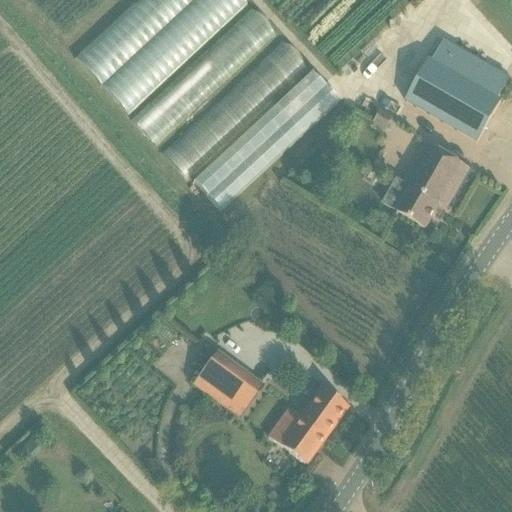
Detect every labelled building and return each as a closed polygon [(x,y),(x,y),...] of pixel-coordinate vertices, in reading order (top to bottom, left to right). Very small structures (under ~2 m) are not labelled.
[(135,121),(256,13),(244,0),(153,0),(83,63),(135,121)] [(406,105),(460,135),(477,145),(501,103),(497,101),(509,81),(445,45),(433,65),(430,63),(406,105)] [(166,153),(238,79),(212,54),(203,64),(209,69),(146,134),(166,153)] [(311,76),(193,185),(219,213),(337,104),(311,76)] [(379,112),(372,124),(385,131),(392,119),(379,112)] [(395,214),(407,221),(424,231),(439,207),(446,211),(468,172),(469,172),(470,171),(452,161),(432,149),(425,145),(402,187),(409,190),(395,214)] [(195,386),(235,416),(239,419),(260,390),(257,387),(216,357),(195,386)] [(346,409),(322,392),(301,421),(288,412),(268,440),(304,467),(346,409)]
